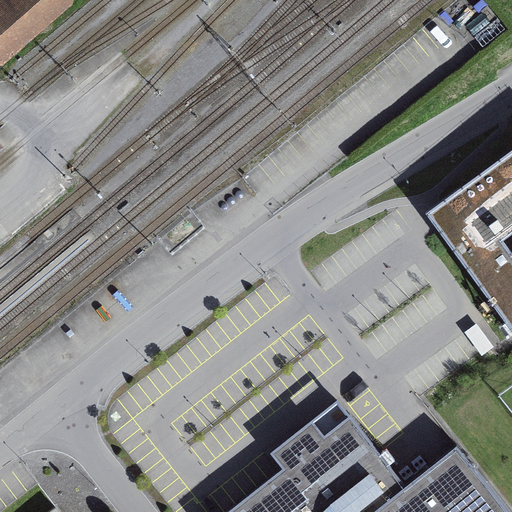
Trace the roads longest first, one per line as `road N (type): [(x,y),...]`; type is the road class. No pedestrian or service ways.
road 1 (residential): [(511,100),(233,240),(45,388)]
road 2 (unknown): [(272,221),(424,439)]
road 3 (residential): [(45,388),(147,511)]
